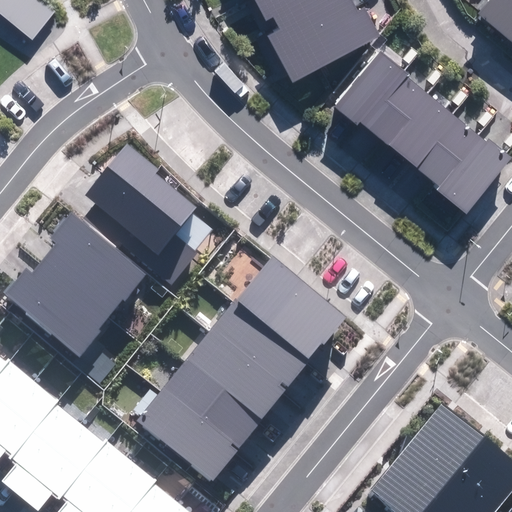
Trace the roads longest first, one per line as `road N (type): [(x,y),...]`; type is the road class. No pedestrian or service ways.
road 1 (residential): [(172,45),(247,132),(451,297)]
road 2 (residential): [(275,510),(451,297)]
road 3 (residential): [(0,183),(51,131),(172,45)]
road 4 (residential): [(511,90),(430,0)]
